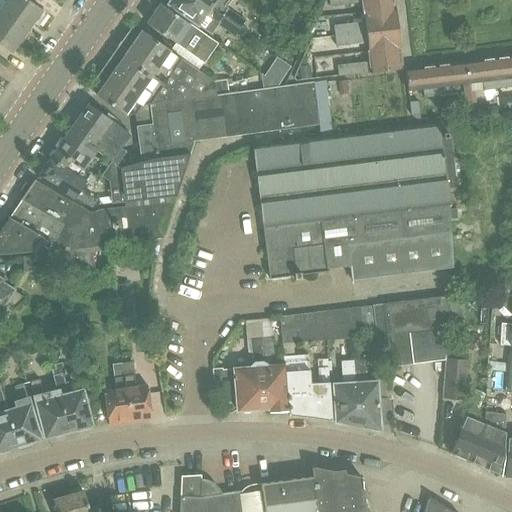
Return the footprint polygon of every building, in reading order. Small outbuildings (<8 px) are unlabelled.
[(29,0),(5,0),(0,7),(0,12),(26,31),(33,21),(38,24),(47,12),(29,0)] [(240,28),(199,0),(169,0),(169,1),(167,4),(210,34),(218,23),(235,35),(240,28)] [(199,0),(240,28),(245,21),(228,9),(228,8),(224,6),(227,0),(199,0)] [(394,7),(392,0),(328,0),(330,6),(360,2),(361,12),(395,7),(394,7)] [(159,5),(157,6),(153,11),(153,14),(147,23),(184,48),(204,62),(217,43),(160,4),(159,5)] [(397,27),(395,7),(361,12),(361,13),(363,12),(364,21),(332,25),(334,36),(353,33),(397,27)] [(0,45),(11,53),(26,31),(0,12),(0,45)] [(335,45),(366,41),(368,51),(366,51),(366,52),(400,47),(397,27),(353,33),(334,36),(335,45)] [(142,105),(150,104),(196,97),(221,94),(215,81),(170,49),(141,29),(95,93),(124,114),(136,113),(142,105)] [(400,47),(366,52),(368,62),(336,66),(338,76),(401,68),(399,48),(400,48),(400,47)] [(499,88),(503,88),(511,86),(511,55),(495,57),(499,88)] [(495,57),(470,60),(472,81),(484,80),(485,90),(499,88),(495,57)] [(443,85),(444,95),(455,94),(454,84),(463,83),(466,103),(475,102),(474,91),(472,81),(470,60),(440,64),(443,85)] [(408,89),(422,88),(423,98),(444,95),(443,85),(440,64),(406,68),(408,89)] [(264,75),(261,73),(263,88),(268,87),(276,86),(282,79),(268,69),(264,75)] [(268,87),(274,129),(318,123),(320,136),(333,134),(325,79),(276,86),(268,87)] [(348,93),(347,79),(338,80),(339,94),(348,93)] [(263,88),(221,94),(196,97),(202,138),(274,129),(268,87),(263,88)] [(175,195),(193,139),(202,138),(196,97),(150,104),(152,123),(158,156),(142,161),(121,166),(116,163),(112,160),(102,174),(109,179),(113,202),(175,195)] [(418,100),(408,101),(410,115),(420,114),(418,100)] [(70,130),(96,149),(108,158),(112,160),(116,163),(125,150),(121,146),(130,132),(88,103),(70,130)] [(158,156),(152,123),(150,104),(142,105),(136,113),(142,161),(158,156)] [(333,134),(320,136),(252,145),(253,155),(269,277),(293,275),(293,279),(300,278),(300,274),(328,272),(328,268),(349,266),(351,280),(452,268),(447,196),(447,191),(457,190),(448,120),(412,125),(333,134)] [(51,157),(75,173),(77,171),(80,172),(78,175),(86,180),(91,173),(84,168),(96,149),(70,130),(51,157)] [(86,180),(78,175),(80,172),(77,171),(75,173),(51,157),(39,175),(75,200),(76,198),(92,208),(98,199),(82,187),(86,180)] [(107,244),(117,242),(162,237),(174,200),(99,208),(90,211),(36,180),(0,230),(0,253),(34,249),(34,255),(54,253),(56,268),(57,270),(94,270),(91,250),(107,248),(107,244)] [(23,271),(56,268),(54,253),(34,255),(22,256),(23,271)] [(0,308),(5,302),(14,308),(25,296),(0,281),(2,278),(0,277),(0,308)] [(118,314),(132,312),(128,285),(115,286),(118,314)] [(372,306),(376,334),(387,333),(392,336),(396,365),(396,366),(447,360),(447,346),(449,327),(451,296),(372,306)] [(462,297),(451,296),(449,327),(461,325),(462,297)] [(372,306),(358,308),(362,335),(376,334),(372,306)] [(362,335),(358,308),(347,309),(350,337),(362,335)] [(339,338),(350,337),(347,309),(336,310),(339,338)] [(336,310),(325,311),(327,339),(339,338),(336,310)] [(325,311),(313,312),(316,340),(327,339),(325,311)] [(305,342),(316,340),(313,312),(302,314),(305,342)] [(302,314),(291,315),(294,343),(305,342),(302,314)] [(283,344),(294,343),(291,315),(279,316),(283,344)] [(264,354),(263,337),(261,318),(245,319),(247,352),(253,351),(253,353),(254,353),(255,363),(250,366),(213,369),(214,380),(224,379),(225,400),(236,399),(236,409),(238,409),(244,411),(249,411),(254,408),(262,407),(261,393),(268,392),(266,354),(264,354)] [(511,345),(511,332),(511,323),(501,323),(499,344),(511,345)] [(268,392),(261,393),(262,407),(268,407),(269,411),(288,410),(285,364),(272,365),(271,353),(275,353),(273,334),(262,335),(263,337),(264,354),(266,354),(268,392)] [(33,340),(37,354),(50,351),(46,337),(33,340)] [(461,346),(447,346),(447,360),(444,398),(465,399),(468,353),(460,352),(461,346)] [(285,364),(288,410),(289,414),(312,417),(310,382),(308,354),(284,355),(285,364)] [(312,417),(332,420),(328,359),(318,359),(319,382),(310,382),(312,417)] [(356,400),(352,400),(354,424),(378,429),(380,425),(393,424),(390,395),(377,396),(376,381),(368,382),(366,359),(353,360),(356,400)] [(356,400),(353,360),(341,361),(342,383),(333,383),(336,420),(354,424),(352,400),(356,400)] [(123,362),(130,420),(152,417),(148,384),(136,385),(133,361),(123,362)] [(116,388),(105,389),(109,422),(130,420),(123,362),(113,363),(116,388)] [(53,375),(56,389),(67,429),(78,426),(79,430),(90,427),(89,423),(91,423),(82,389),(71,392),(69,386),(65,387),(62,372),(53,375)] [(67,429),(56,389),(43,393),(39,378),(31,381),(45,435),(55,432),(56,436),(68,433),(67,429)] [(6,410),(17,444),(18,443),(19,447),(31,443),(30,440),(39,437),(23,383),(14,385),(19,401),(15,402),(17,407),(6,410)] [(0,452),(8,450),(7,447),(17,444),(6,410),(0,388),(0,452)] [(450,452),(470,461),(486,424),(475,419),(476,411),(469,408),(465,415),(450,452)] [(487,411),(486,424),(470,461),(486,468),(503,430),(505,424),(506,414),(487,411)] [(503,430),(486,468),(501,474),(505,430),(503,430)] [(369,511),(368,507),(366,507),(362,478),(311,467),(312,475),(317,511),(369,511)] [(181,475),(180,498),(200,495),(201,473),(181,475)] [(317,511),(312,475),(261,482),(265,511),(317,511)] [(89,511),(83,489),(80,490),(79,487),(68,490),(69,493),(53,498),(57,511),(89,511)] [(180,498),(179,511),(244,511),(243,490),(200,495),(180,498)] [(424,511),(454,511),(429,496),(424,511)]
